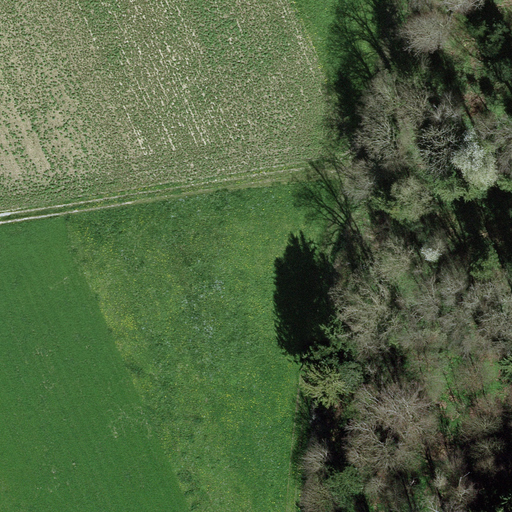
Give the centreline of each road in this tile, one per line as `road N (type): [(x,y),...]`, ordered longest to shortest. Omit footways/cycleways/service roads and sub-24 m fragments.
road 1 (track): [(305,511),(309,350),(388,0)]
road 2 (track): [(0,220),(354,167)]
